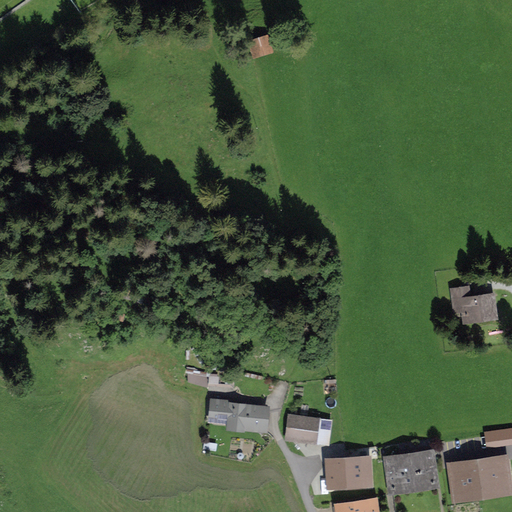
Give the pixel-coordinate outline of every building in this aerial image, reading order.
[(266,38),(249,43),(253,56),(270,51),(266,38)] [(466,319),(494,315),(491,297),(469,300),(467,288),(452,290),(455,310),(465,309),(466,319)] [(189,372),(188,383),(205,384),(206,373),(189,372)] [(245,407),(245,404),(213,401),(211,420),(228,421),(227,425),(262,428),(262,424),(267,424),(268,409),(245,407)] [(291,415),(288,440),(327,445),(330,420),(291,415)] [(511,429),(486,433),(487,436),(488,445),(511,442),(511,429)] [(388,459),(392,489),(434,483),(430,453),(388,459)] [(331,484),(369,482),(368,459),(330,461),(331,484)] [(497,488),(497,490),(508,489),(504,460),(452,467),(456,496),(467,495),(466,492),(497,488)] [(375,511),(374,501),(334,507),(334,511),(375,511)]
